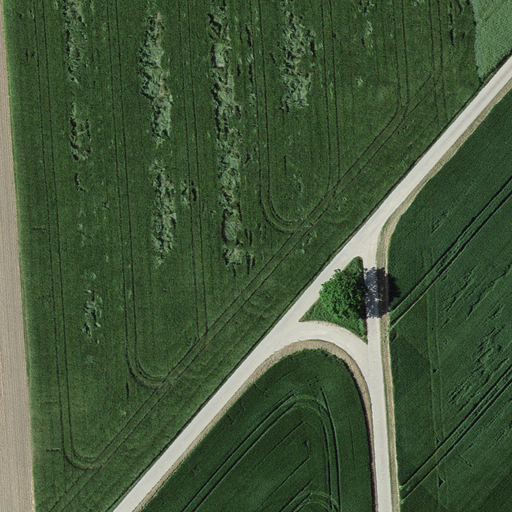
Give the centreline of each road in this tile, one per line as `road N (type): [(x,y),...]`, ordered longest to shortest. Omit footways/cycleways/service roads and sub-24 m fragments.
road 1 (track): [(511,65),(121,511)]
road 2 (track): [(367,229),(386,511)]
